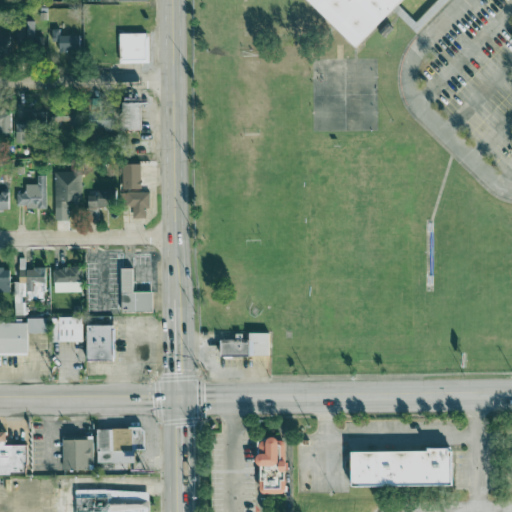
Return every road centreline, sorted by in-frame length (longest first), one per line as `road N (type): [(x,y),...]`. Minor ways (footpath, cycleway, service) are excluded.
road 1 (tertiary): [(0,397),(511,392)]
road 2 (secondary): [(180,0),(182,511)]
road 3 (residential): [(0,232),(182,233)]
road 4 (residential): [(0,79),(181,76)]
